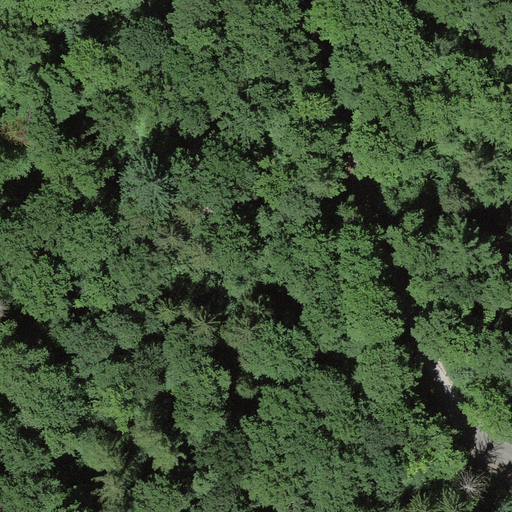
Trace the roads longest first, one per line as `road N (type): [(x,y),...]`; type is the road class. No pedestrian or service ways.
road 1 (track): [(511,470),(474,433),(427,353),(307,0)]
road 2 (track): [(474,433),(511,165)]
